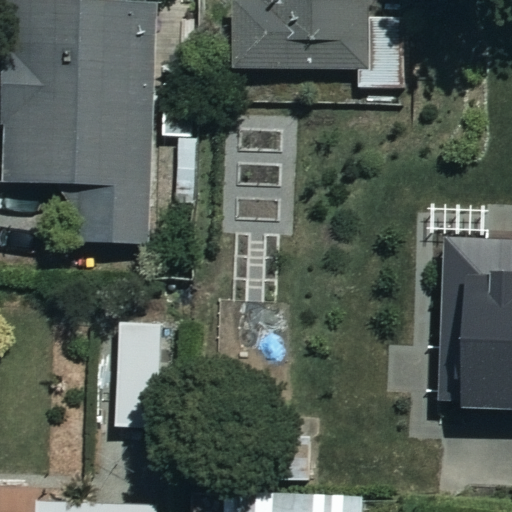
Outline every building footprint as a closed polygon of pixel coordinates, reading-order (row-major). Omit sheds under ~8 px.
[(247,0),(250,2),(264,0),(264,10),(235,10),(237,77),(359,74),(359,92),(407,91),(406,43),(368,43),(367,0),(247,0)] [(156,14),(8,10),(3,191),(69,192),(68,249),(150,251),(156,14)] [(511,231),(439,231),(438,335),(457,335),(457,391),(476,392),(476,417),(511,417),(511,231)] [(177,329),(119,331),(121,434),(180,433),(177,329)] [(343,511),(344,502),(235,500),(235,511),(343,511)]
